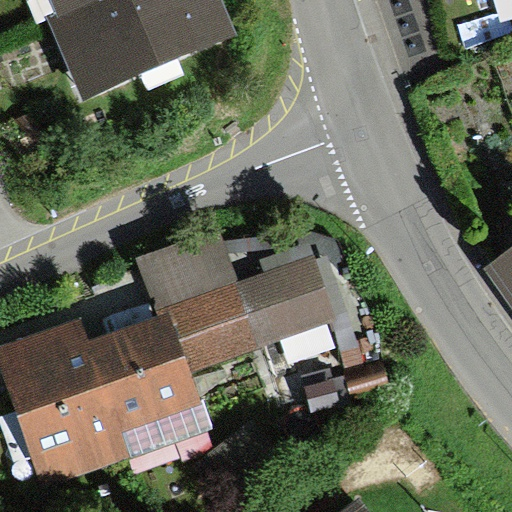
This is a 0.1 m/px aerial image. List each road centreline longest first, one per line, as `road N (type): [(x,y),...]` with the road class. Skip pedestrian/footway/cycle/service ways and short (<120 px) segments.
road 1 (unclassified): [(0,276),(369,128)]
road 2 (tertiary): [(511,390),(410,253),(369,128)]
road 3 (tertiary): [(369,128),(332,0)]
